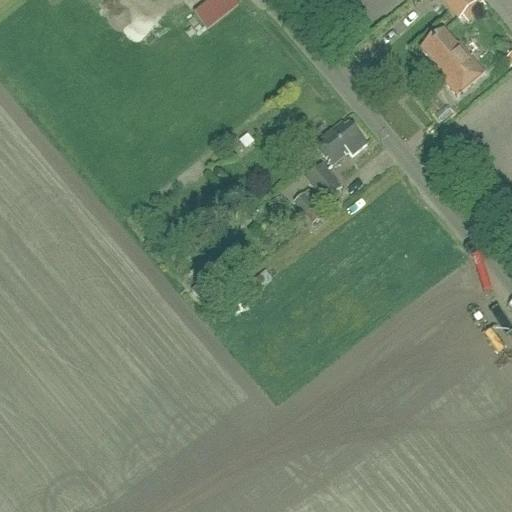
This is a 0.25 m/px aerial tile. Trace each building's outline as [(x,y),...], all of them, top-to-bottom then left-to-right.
[(207,34),(238,9),(230,0),(216,0),(194,17),(207,34)] [(440,0),(445,6),(444,7),(459,25),(481,5),(476,0),(440,0)] [(456,101),(483,77),(462,52),(459,55),(442,35),(421,54),(438,74),(435,76),(456,101)] [(348,158),(330,137),(308,155),(297,142),(276,159),(292,178),(298,173),(311,189),(348,158)] [(333,194),(338,207),(354,202),(349,188),(333,194)] [(177,193),(137,223),(155,246),(194,216),(177,193)] [(306,222),(316,214),(303,199),(294,207),(306,222)] [(222,270),(192,296),(202,307),(232,281),(222,270)] [(265,277),(247,290),(253,297),(271,285),(265,277)]
